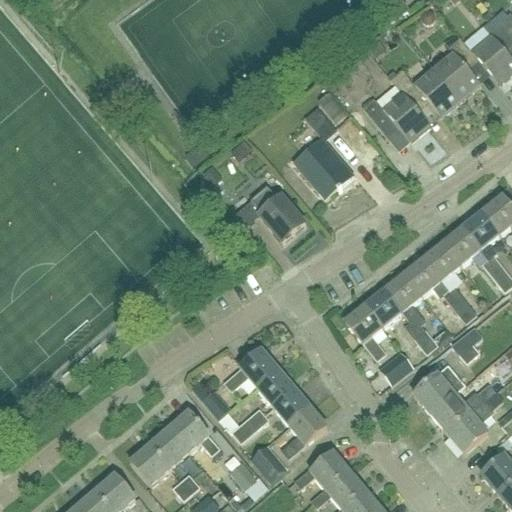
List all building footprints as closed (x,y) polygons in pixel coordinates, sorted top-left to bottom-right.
[(382,20),(389,30),(410,15),(409,15),(403,5),(382,20)] [(511,23),(509,20),(499,29),(511,44),(511,23)] [(492,44),(473,60),(481,69),(500,92),(511,81),(511,65),(508,61),(511,58),(511,44),(499,29),(488,39),(492,44)] [(452,61),(435,75),(463,108),(482,92),(470,78),(481,69),(473,60),(461,46),(448,56),(452,61)] [(392,86),(404,100),(419,119),(430,110),(443,125),(463,108),(435,75),(415,92),(403,77),(392,86)] [(419,119),(404,100),(384,117),(374,105),(363,114),(390,147),(401,138),(411,150),(431,133),(419,119)] [(310,125),(326,143),(335,135),(320,117),(310,125)] [(355,136),(348,142),(361,158),(368,152),(355,136)] [(326,206),(354,181),(322,144),(294,169),(326,206)] [(283,250),(306,230),(283,202),(279,206),(268,193),(251,206),(263,220),(260,222),(283,250)] [(482,219),(500,242),(511,233),(511,234),(511,215),(502,204),(482,219)] [(463,235),(480,257),(500,242),(482,219),(463,235)] [(443,250),(461,273),(480,257),(463,235),(443,250)] [(423,266),(441,288),(461,273),(443,250),(423,266)] [(482,271),(493,285),(504,276),(493,262),(482,271)] [(432,295),(439,305),(443,302),(449,298),(441,288),(423,266),(404,281),(421,304),(432,295)] [(511,292),(511,286),(504,276),(493,285),(504,298),(511,292)] [(404,281),(384,297),(402,319),(410,328),(404,333),(415,347),(427,337),(416,324),(419,322),(411,311),(421,304),(404,281)] [(454,316),(465,307),(454,293),(449,298),(443,302),(454,316)] [(384,297),(365,312),(382,335),(402,319),(384,297)] [(476,321),(465,307),(454,316),(465,329),(476,321)] [(371,343),(382,335),(365,312),(345,328),(362,350),(364,349),(377,366),(385,360),(371,343)] [(482,344),(475,334),(451,352),(466,370),(479,360),(473,352),(482,344)] [(438,351),(427,337),(415,347),(426,360),(438,351)] [(257,395),(279,376),(262,357),(225,389),(232,398),(248,384),(257,395)] [(400,360),(391,368),(379,376),(391,391),(411,374),(400,360)] [(413,400),(430,420),(454,400),(454,401),(465,391),(448,371),(413,400)] [(279,376),(257,395),(273,413),(295,395),(279,376)] [(462,410),(454,401),(454,400),(430,420),(447,439),(494,399),(488,391),(476,402),(474,400),(462,410)] [(311,414),(295,395),(273,413),(289,432),(311,414)] [(203,408),(219,427),(231,416),(216,398),(203,408)] [(487,439),(478,429),(502,408),(494,399),(447,439),(464,459),(487,439)] [(311,414),(289,432),(298,443),(282,457),(289,465),(306,451),(327,434),(311,414)] [(246,427),(255,438),(268,426),(260,416),(246,427)] [(511,418),(501,429),(502,429),(510,438),(511,437),(511,418)] [(220,455),(209,443),(189,419),(169,436),(190,460),(201,450),(211,463),(220,455)] [(241,449),(255,438),(246,427),(233,439),(241,449)] [(150,452),(171,476),(190,460),(169,436),(150,452)] [(409,446),(395,456),(407,472),(421,462),(409,446)] [(171,476),(150,452),(131,469),(151,493),(171,476)] [(271,489),(287,475),(278,464),(275,466),(265,454),(251,466),(271,489)] [(327,499),(350,479),(334,459),(311,478),(309,476),(295,488),(301,495),(314,484),(325,496),(327,499)] [(482,481),(500,502),(511,491),(511,471),(504,462),(482,481)] [(319,511),(331,503),(338,511),(349,511),(367,498),(350,479),(327,499),(325,496),(311,507),(315,511),(319,511)] [(189,481),(181,488),(192,501),(200,494),(189,481)] [(95,499),(106,511),(128,511),(135,506),(115,482),(95,499)] [(264,485),(249,494),(257,507),(272,498),(264,485)] [(192,501),(181,488),(173,495),(184,507),(192,501)] [(508,511),(511,511),(511,491),(500,502),(508,511)] [(378,511),(367,498),(349,511),(378,511)] [(79,511),(106,511),(95,499),(79,511)] [(218,511),(209,501),(195,511),(218,511)]
